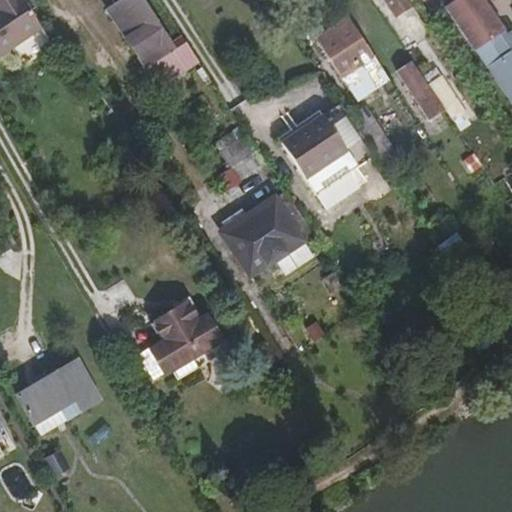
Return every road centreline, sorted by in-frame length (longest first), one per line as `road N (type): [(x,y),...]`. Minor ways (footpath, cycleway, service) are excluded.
road 1 (unknown): [(0,129),(131,350)]
road 2 (unknown): [(166,0),(280,164)]
